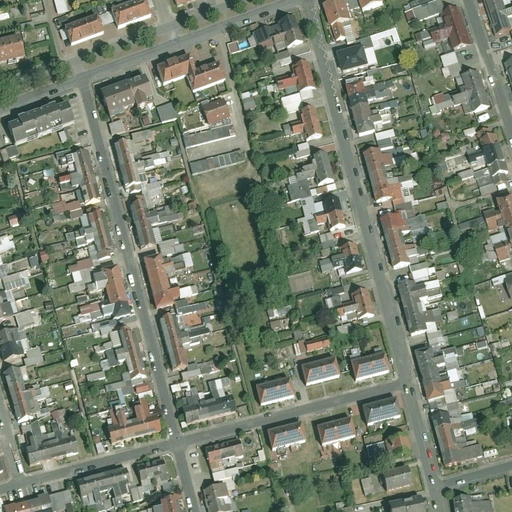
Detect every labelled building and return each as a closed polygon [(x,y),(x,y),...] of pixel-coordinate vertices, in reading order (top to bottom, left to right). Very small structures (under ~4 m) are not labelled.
[(50,0),(55,16),(66,13),(62,0),(50,0)] [(143,0),(142,0),(110,12),(116,30),(150,18),(143,0)] [(173,0),(176,9),(200,0),(173,0)] [(347,14),(360,10),(356,0),(342,0),(321,7),(333,45),(355,37),(347,14)] [(383,6),(381,0),(356,0),(360,10),(361,13),(383,6)] [(503,0),(482,0),(495,37),(511,32),(508,21),(511,19),(511,7),(506,10),(503,0)] [(434,1),(403,13),(407,26),(438,14),(434,1)] [(471,46),(459,9),(441,15),(445,28),(429,33),(433,46),(449,41),(453,52),(471,46)] [(96,17),(60,30),(66,48),(103,35),(96,17)] [(303,44),(294,18),(252,32),(259,50),(282,42),(285,51),(303,44)] [(0,65),(21,62),(17,37),(0,39),(0,65)] [(370,48),(377,47),(374,37),(368,38),(370,48)] [(363,48),(336,56),(342,76),(369,68),(363,48)] [(270,70),(289,64),(285,52),(266,58),(270,70)] [(441,69),(456,65),(453,54),(439,57),(441,69)] [(188,57),(154,69),(161,88),(183,80),(188,96),(227,82),(220,63),(193,73),(188,57)] [(314,91),(306,63),(291,67),(294,77),(283,79),(286,90),(297,87),(300,95),(314,91)] [(492,109),(480,72),(462,78),(466,90),(450,96),(454,109),(470,103),(474,115),(492,109)] [(145,78),(122,87),(131,110),(154,101),(145,78)] [(364,85),(346,89),(358,138),(375,133),(374,127),(382,125),(379,113),(372,115),(369,104),(376,102),(373,88),(365,90),(364,85)] [(122,87),(100,96),(109,119),(131,110),(122,87)] [(250,94),(240,95),(242,110),(252,109),(250,94)] [(380,111),(396,107),(395,101),(378,105),(380,111)] [(159,125),(173,119),(168,104),(153,109),(159,125)] [(230,119),(226,105),(202,113),(207,126),(230,119)] [(64,106),(34,118),(41,136),(71,124),(64,106)] [(322,138),(315,110),(299,114),(302,123),(292,126),(294,137),(306,134),(308,142),(322,138)] [(34,118),(3,131),(11,148),(41,136),(34,118)] [(105,125),(109,136),(126,131),(123,124),(120,125),(119,121),(105,125)] [(233,127),(183,139),(185,150),(235,137),(233,127)] [(389,138),(393,138),(392,131),(374,134),(376,152),(391,150),(389,138)] [(508,174),(496,137),(479,143),(483,156),(467,161),(471,174),(487,169),(491,180),(508,174)] [(132,159),(128,143),(114,146),(125,193),(129,192),(130,195),(142,192),(138,177),(145,176),(145,173),(148,172),(146,165),(142,166),(140,157),(132,159)] [(241,152),(189,166),(192,176),(244,163),(241,152)] [(382,152),(364,157),(375,205),(393,201),(392,195),(400,193),(397,180),(390,182),(387,171),(394,169),(391,156),(383,158),(382,152)] [(100,203),(87,154),(72,158),(77,177),(58,182),(62,195),(80,190),(85,207),(100,203)] [(331,183),(324,156),(307,161),(314,188),(331,183)] [(436,160),(438,173),(445,172),(444,160),(436,160)] [(511,197),(497,203),(499,210),(484,214),(490,233),(504,229),(508,243),(494,248),(499,262),(511,257),(511,197)] [(147,217),(142,198),(132,201),(133,206),(130,207),(141,252),(155,248),(151,228),(159,226),(156,215),(147,217)] [(344,228),(337,200),(323,204),(330,232),(344,228)] [(80,218),(76,202),(63,205),(62,202),(50,205),(53,216),(66,212),(68,221),(80,218)] [(113,256),(102,211),(98,212),(97,210),(86,213),(91,233),(83,235),(86,245),(94,244),(99,262),(110,259),(109,257),(113,256)] [(399,217),(381,222),(393,270),(411,266),(409,260),(417,258),(414,245),(407,247),(404,236),(411,234),(408,221),(400,223),(399,217)] [(328,233),(317,237),(321,251),(332,248),(328,233)] [(364,270),(357,244),(338,250),(340,258),(330,261),(333,271),(344,268),(346,276),(364,270)] [(160,259),(144,263),(157,312),(174,308),(172,302),(180,300),(177,286),(169,288),(166,277),(174,275),(171,263),(162,265),(160,259)] [(87,286),(85,277),(90,276),(89,269),(90,269),(89,261),(66,266),(70,285),(66,286),(68,294),(81,291),(80,288),(87,286)] [(432,269),(426,270),(425,264),(408,267),(410,280),(434,276),(432,269)] [(130,319),(117,269),(101,273),(102,277),(93,279),(97,295),(106,293),(109,304),(100,307),(104,320),(112,318),(114,323),(130,319)] [(435,273),(436,282),(443,281),(442,272),(435,273)] [(415,284),(397,288),(409,337),(427,333),(426,326),(434,324),(431,312),(423,314),(421,303),(428,301),(425,288),(417,290),(415,284)] [(323,291),(324,298),(343,294),(342,288),(323,291)] [(374,316),(368,290),(348,295),(350,303),(334,307),(337,319),(356,313),(358,320),(374,316)] [(76,305),(85,302),(83,296),(74,299),(76,305)] [(265,312),(267,319),(288,313),(287,306),(265,312)] [(455,313),(446,314),(447,321),(456,319),(455,313)] [(180,338),(175,318),(160,322),(173,373),(188,369),(183,349),(190,347),(187,336),(180,338)] [(277,322),(268,323),(269,331),(278,330),(277,322)] [(336,335),(352,333),(351,325),(335,327),(336,335)] [(145,378),(133,334),(130,335),(128,330),(118,333),(123,353),(115,355),(118,366),(126,363),(131,382),(145,378)] [(292,341),(301,340),(300,331),(291,333),(292,341)] [(19,359),(11,333),(0,336),(0,350),(4,364),(19,359)] [(326,340),(304,346),(306,355),(329,349),(326,340)] [(416,354),(428,405),(445,401),(443,394),(452,392),(449,380),(441,382),(438,369),(446,367),(443,356),(435,358),(433,350),(416,354)] [(384,357),(350,366),(355,385),(389,376),(384,357)] [(334,361),(300,370),(305,388),(339,380),(334,361)] [(197,369),(198,375),(211,373),(210,367),(197,369)] [(35,418),(22,371),(4,376),(17,423),(35,418)] [(86,384),(104,379),(102,371),(84,377),(86,384)] [(289,381),(255,390),(260,408),(294,400),(289,381)] [(188,409),(181,411),(186,428),(235,415),(231,397),(200,406),(197,396),(185,400),(188,409)] [(159,436),(155,418),(149,419),(145,400),(138,402),(140,410),(132,411),(136,426),(125,429),(121,415),(109,418),(112,430),(107,431),(111,448),(159,436)] [(400,421),(395,402),(361,411),(366,430),(400,421)] [(450,415),(432,420),(444,468),(462,464),(450,415)] [(350,423),(316,431),(321,450),(354,441),(350,423)] [(25,454),(30,470),(78,456),(73,441),(67,443),(62,426),(49,430),(51,438),(42,440),(38,426),(22,431),(29,453),(25,454)] [(300,427),(266,436),(271,454),(305,445),(300,427)] [(411,457),(406,438),(365,450),(368,460),(389,454),(392,463),(411,457)] [(238,442),(205,451),(209,468),(243,459),(238,442)] [(161,461),(136,468),(140,484),(165,477),(161,461)] [(410,488),(405,469),(382,475),(386,494),(410,488)] [(125,472),(77,485),(81,500),(129,487),(125,472)] [(363,498),(375,493),(369,478),(358,482),(363,498)] [(232,511),(226,487),(203,493),(208,511),(232,511)] [(37,502),(4,510),(4,511),(49,511),(46,497),(37,499),(37,502)] [(471,498),(452,501),(454,511),(491,511),(490,502),(472,505),(471,498)] [(421,511),(419,499),(387,506),(388,511),(421,511)] [(179,511),(177,500),(160,503),(162,510),(153,511),(152,511),(179,511)]
